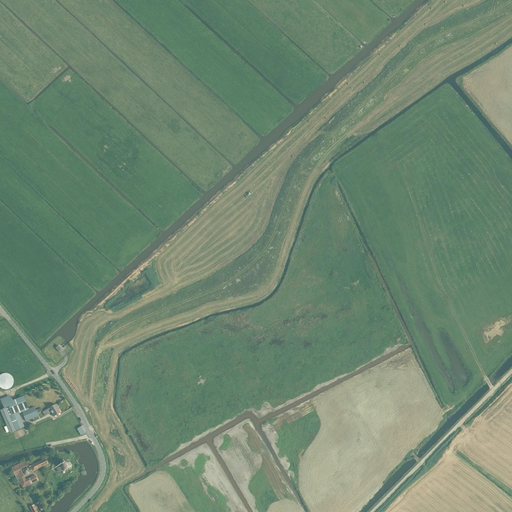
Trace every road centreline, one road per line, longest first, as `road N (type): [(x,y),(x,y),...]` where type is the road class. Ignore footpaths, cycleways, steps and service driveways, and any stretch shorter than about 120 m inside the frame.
road 1 (unclassified): [(73,511),(102,479),(102,456),(63,386),(0,308)]
road 2 (track): [(371,511),(511,371)]
